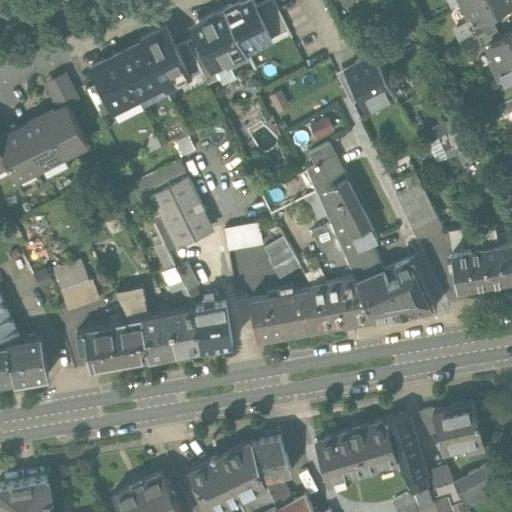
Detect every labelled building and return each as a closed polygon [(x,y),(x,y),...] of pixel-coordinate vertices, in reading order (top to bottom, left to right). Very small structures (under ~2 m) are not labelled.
[(237,0),(236,0),(223,7),(245,50),(271,37),(255,5),(252,0),(242,0),(239,2),(237,0)] [(273,0),(265,0),(255,5),(271,37),(288,29),(273,0)] [(511,2),(511,0),(464,0),(461,2),(467,12),(470,11),(473,18),(451,28),(459,43),(470,37),(473,36),(468,25),(489,14),(511,2)] [(248,57),(245,50),(223,7),(191,23),(197,34),(213,66),(227,59),(230,66),(248,57)] [(495,25),(489,14),(468,25),(473,36),(495,25)] [(140,36),(141,40),(164,86),(188,74),(189,74),(175,45),(165,24),(140,36)] [(500,36),(495,25),(473,36),(470,37),(475,48),(486,43),(500,36)] [(488,55),(493,65),(511,55),(511,29),(500,36),(486,43),(491,53),(488,55)] [(197,34),(186,39),(202,71),(208,82),(219,77),(213,66),(197,34)] [(186,39),(175,45),(189,74),(188,74),(190,77),(202,71),(186,39)] [(141,40),(115,52),(142,106),(168,93),(164,86),(141,40)] [(117,118),(142,106),(115,52),(90,65),(98,80),(112,108),(117,118)] [(395,93),(374,52),(346,66),(361,96),(367,107),(395,93)] [(511,55),(493,65),(498,76),(501,74),(507,85),(511,82),(511,55)] [(361,96),(346,66),(335,71),(351,102),(361,96)] [(44,80),(58,107),(67,102),(78,97),(65,69),(44,80)] [(100,113),(112,108),(98,80),(87,86),(100,113)] [(500,88),(505,99),(511,95),(511,82),(507,85),(500,88)] [(288,106),(280,88),(267,94),(276,112),(288,106)] [(511,95),(505,99),(498,103),(504,113),(511,109),(511,95)] [(53,107),(42,112),(63,154),(87,142),(67,102),(58,107),(54,109),(53,107)] [(39,166),(63,154),(42,112),(31,118),(32,120),(20,126),(39,166)] [(326,115),(307,124),(314,138),(332,130),(326,115)] [(474,156),(454,116),(432,127),(437,135),(447,156),(455,152),(460,162),(474,156)] [(15,177),(39,166),(20,126),(8,132),(7,130),(0,133),(0,145),(8,161),(15,177)] [(426,141),(436,161),(447,156),(437,135),(426,141)] [(308,151),(314,163),(334,153),(328,141),(308,151)] [(354,274),(356,279),(383,269),(371,241),(377,238),(334,153),(314,163),(306,166),(330,221),(354,274)] [(168,249),(213,227),(180,159),(134,181),(163,239),(168,249)] [(285,173),(279,163),(269,168),(274,178),(285,173)] [(396,193),(417,235),(441,223),(416,173),(404,179),(407,187),(396,193)] [(96,224),(115,215),(105,194),(86,203),(96,224)] [(258,220),(225,225),(229,247),(262,241),(258,220)] [(335,274),(336,278),(354,274),(330,221),(311,229),(331,275),(335,274)] [(482,245),(483,245),(489,280),(511,276),(511,239),(498,242),(495,223),(478,226),(482,245)] [(482,245),(470,247),(467,226),(448,229),(452,250),(451,250),(452,260),(447,261),(449,276),(455,275),(457,286),(489,280),(483,245),(482,245)] [(301,264),(284,234),(264,245),(269,255),(267,256),(279,277),(301,264)] [(154,244),(166,269),(176,265),(168,249),(163,239),(154,244)] [(20,254),(16,246),(7,251),(11,258),(20,254)] [(68,307),(99,296),(92,277),(88,278),(80,254),(53,264),(62,287),(61,287),(68,307)] [(356,279),(373,316),(434,305),(413,256),(383,269),(356,279)] [(185,284),(176,265),(166,269),(164,270),(173,289),(185,284)] [(50,280),(44,268),(35,273),(41,284),(50,280)] [(312,286),(320,326),(373,316),(356,279),(354,274),(336,278),(311,282),(312,286)] [(142,283),(114,288),(129,317),(142,314),(147,312),(142,283)] [(257,336),(320,326),(312,286),(250,297),(257,336)] [(205,302),(195,304),(202,346),(232,341),(225,299),(214,301),(213,292),(203,294),(205,302)] [(0,340),(8,339),(20,337),(0,293),(0,340)] [(195,304),(168,309),(175,350),(202,346),(195,304)] [(147,312),(142,314),(148,355),(175,350),(168,309),(147,312)] [(129,317),(111,321),(118,360),(148,355),(142,314),(129,317)] [(90,365),(118,360),(111,321),(76,329),(80,349),(87,347),(90,365)] [(20,337),(8,339),(16,378),(48,372),(41,333),(20,337)] [(0,380),(16,378),(8,339),(0,340),(0,380)] [(474,400),(434,409),(433,409),(438,428),(441,445),(448,444),(450,453),(466,449),(464,441),(482,436),(474,400)] [(433,405),(419,408),(430,432),(438,428),(433,409),(434,409),(433,405)] [(407,412),(385,417),(398,459),(411,486),(427,480),(429,485),(435,484),(430,470),(425,471),(407,412)] [(385,417),(316,438),(329,480),(398,459),(385,417)] [(281,434),(251,439),(262,475),(272,473),(291,469),(281,434)] [(487,454),(482,436),(464,441),(466,449),(467,458),(487,454)] [(251,511),(275,501),(262,475),(251,439),(251,437),(188,467),(209,510),(237,496),(244,511),(251,511)] [(454,479),(463,499),(466,505),(488,493),(483,484),(498,476),(490,460),(454,479)] [(446,462),(429,467),(430,470),(435,484),(453,478),(446,462)] [(181,511),(161,468),(113,491),(123,511),(181,511)] [(0,511),(53,511),(54,511),(48,473),(0,480),(0,511)] [(272,473),(262,475),(275,501),(277,505),(292,498),(283,480),(272,473)] [(435,484),(429,485),(427,480),(411,486),(412,489),(418,502),(445,494),(450,503),(463,499),(454,479),(453,478),(435,484)] [(423,511),(418,502),(412,489),(392,498),(398,511),(423,511)] [(292,498),(277,505),(280,511),(316,511),(319,511),(316,505),(313,507),(305,491),(292,498)] [(445,494),(418,502),(423,511),(452,511),(450,503),(445,494)] [(463,499),(450,503),(452,511),(455,511),(468,508),(466,505),(463,499)] [(280,511),(277,505),(275,501),(251,511),(280,511)]
